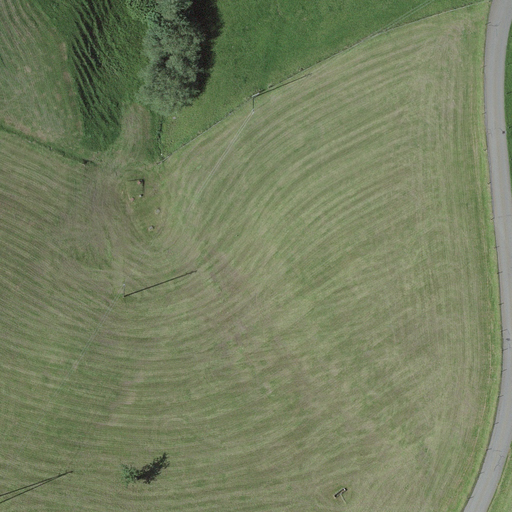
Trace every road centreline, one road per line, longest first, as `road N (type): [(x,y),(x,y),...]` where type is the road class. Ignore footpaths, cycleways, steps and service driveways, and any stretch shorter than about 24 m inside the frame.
road 1 (residential): [(503,0),(485,47),(511,316)]
road 2 (residential): [(511,359),(497,457),(470,511)]
